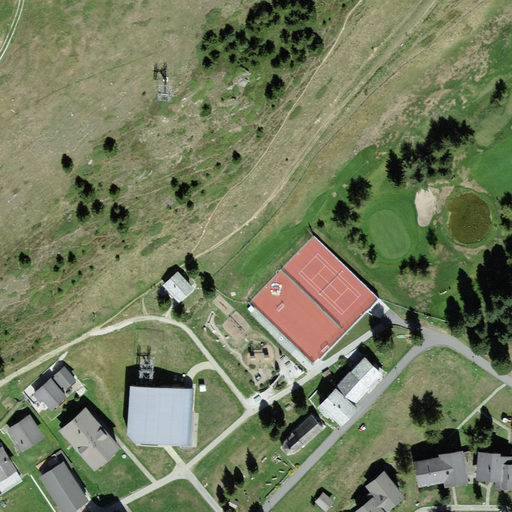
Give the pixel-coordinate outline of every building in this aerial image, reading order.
[(195,288),(178,271),(163,286),(179,303),(195,288)] [(372,365),(365,358),(335,389),(352,405),(360,398),(370,387),(378,379),(382,374),(381,373),(383,370),(375,362),(372,365)] [(296,363),(287,373),(295,381),(304,371),(296,363)] [(76,380),(64,366),(54,375),(54,376),(51,379),(59,388),(63,386),(65,389),(76,380)] [(51,379),(50,378),(33,393),(40,402),(43,400),(51,409),(66,396),(59,388),(51,379)] [(194,388),(130,385),(127,434),(135,442),(193,445),(195,412),(192,411),(194,388)] [(352,405),(335,389),(320,405),(341,424),(355,408),(352,405)] [(120,448),(86,408),(61,429),(95,469),(120,448)] [(43,436),(30,415),(8,429),(22,450),(43,436)] [(324,428),(311,415),(283,441),(282,449),(288,454),(294,453),(301,447),(302,448),(324,428)] [(0,479),(16,469),(2,447),(0,447),(0,479)] [(440,457),(415,461),(419,485),(445,481),(446,485),(468,482),(463,450),(439,453),(440,457)] [(511,457),(500,456),(500,453),(479,452),(477,478),(497,479),(496,487),(511,488),(511,464),(511,457)] [(40,477),(62,511),(70,511),(88,501),(62,463),(40,477)] [(384,511),(404,496),(385,472),(367,486),(374,495),(353,511),(384,511)] [(333,501),(323,492),(315,501),(326,510),(333,501)]
